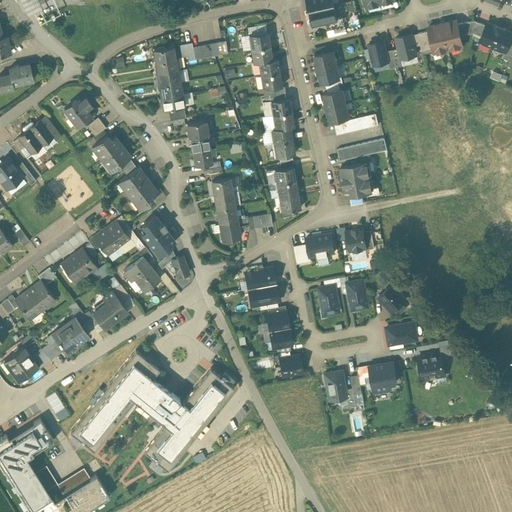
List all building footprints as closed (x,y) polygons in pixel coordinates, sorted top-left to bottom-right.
[(37,0),(21,0),(28,13),(41,7),(37,0)] [(307,0),(310,10),(333,5),(332,0),(307,0)] [(333,5),(310,10),(313,24),(325,21),(336,18),(333,5)] [(336,18),(325,21),(327,30),(345,25),(343,16),(336,18)] [(474,19),(457,24),(460,35),(473,32),(474,19)] [(486,24),(474,19),(473,32),(481,35),(486,24)] [(456,20),(428,26),(429,30),(433,48),(434,52),(462,45),(460,35),(457,24),(456,20)] [(243,22),(231,24),(233,30),(244,28),(243,22)] [(493,24),(487,22),(486,24),(481,35),(479,40),(482,41),(483,43),(488,45),(490,45),(492,46),(500,26),(494,23),(493,24)] [(507,29),(500,26),(492,46),(494,47),(495,48),(501,51),(503,50),(505,51),(509,42),(511,34),(511,32),(506,30),(507,29)] [(429,30),(417,33),(420,44),(421,50),(433,48),(429,30)] [(0,31),(0,53),(10,52),(6,35),(1,36),(0,31)] [(267,31),(249,34),(251,48),(269,45),(267,31)] [(411,33),(396,37),(398,48),(401,57),(416,54),(414,46),(411,34),(411,33)] [(417,33),(411,34),(414,46),(420,44),(417,33)] [(227,52),(225,40),(216,42),(218,54),(227,52)] [(383,40),(368,43),(369,48),(372,59),(373,64),(387,61),(388,60),(386,51),(383,40)] [(216,42),(210,44),(212,55),(218,54),(216,42)] [(505,51),(502,57),(508,60),(511,49),(511,43),(509,42),(505,51)] [(204,44),(198,45),(200,57),(206,56),(204,44)] [(210,44),(204,44),(206,56),(212,55),(210,44)] [(173,45),(153,49),(155,61),(175,58),(173,45)] [(269,45),(251,48),(254,62),(259,62),(259,61),(272,59),(269,45)] [(369,48),(363,49),(366,61),(372,59),(369,48)] [(398,48),(391,49),(396,67),(403,65),(401,57),(398,48)] [(396,67),(391,49),(386,51),(388,60),(387,61),(389,68),(396,67)] [(333,50),(313,55),(315,61),(314,62),(315,69),(336,63),(333,50)] [(124,55),(115,56),(115,66),(125,65),(124,55)] [(175,58),(155,61),(157,73),(177,69),(175,58)] [(272,59),(259,61),(259,62),(261,75),(279,72),(277,58),(272,59)] [(29,63),(8,68),(10,73),(12,84),(33,79),(32,76),(29,63)] [(336,63),(315,69),(317,75),(318,75),(320,82),(324,81),(339,77),(336,63)] [(226,76),(236,75),(235,67),(225,69),(226,76)] [(177,69),(157,73),(159,85),(179,81),(177,69)] [(279,72),(261,75),(263,89),(281,86),(279,72)] [(10,73),(0,75),(0,89),(0,87),(0,86),(11,84),(12,87),(13,87),(12,84),(10,73)] [(339,77),(324,81),(325,87),(339,83),(343,82),(341,76),(339,77)] [(179,81),(159,85),(161,96),(181,93),(179,81)] [(339,83),(325,87),(326,92),(340,89),(339,83)] [(281,86),(263,89),(264,95),(285,91),(284,86),(281,86)] [(326,92),(323,93),(324,100),(323,100),(324,107),(345,102),(342,89),(326,92)] [(285,91),(264,95),(265,101),(270,100),(286,97),(285,91)] [(181,93),(161,96),(163,109),(170,108),(184,105),(181,93)] [(511,105),(504,108),(500,93),(490,96),(507,145),(510,144),(511,151),(511,167),(510,168),(511,175),(511,185),(508,187),(511,199),(511,105)] [(91,104),(85,96),(80,100),(83,104),(82,104),(86,108),(91,104)] [(80,100),(78,97),(64,108),(77,125),(91,115),(90,114),(86,108),(82,104),(83,104),(80,100)] [(286,97),(270,100),(273,114),(291,111),(288,97),(286,97)] [(423,163),(454,147),(471,178),(495,165),(477,132),(491,124),(482,108),(470,115),(460,97),(431,112),(445,137),(417,152),(423,163)] [(345,102),(324,107),(326,114),(327,114),(329,121),(346,117),(348,116),(345,102)] [(184,105),(170,108),(171,113),(185,111),(184,105)] [(291,111),(273,114),(275,128),(289,125),(289,126),(293,125),(291,111)] [(376,112),(370,114),(373,125),(378,124),(376,112)] [(370,114),(364,115),(367,127),(373,125),(370,114)] [(53,125),(46,115),(41,119),(48,129),(53,125)] [(367,127),(364,115),(358,116),(361,128),(367,127)] [(98,116),(86,125),(94,136),(103,129),(106,127),(98,116)] [(346,117),(333,120),(336,134),(349,131),(347,119),(346,117)] [(347,119),(349,131),(355,130),(352,118),(347,119)] [(40,119),(29,127),(41,144),(53,135),(48,129),(41,119),(40,119)] [(205,120),(187,123),(189,137),(207,134),(205,120)] [(60,134),(53,125),(48,129),(53,135),(54,138),(60,134)] [(289,125),(275,128),(271,128),(274,142),(292,139),(289,126),(289,125)] [(41,144),(29,127),(18,136),(18,137),(26,146),(30,152),(41,144)] [(94,136),(93,137),(97,141),(106,134),(103,129),(94,136)] [(110,139),(106,134),(97,141),(91,146),(96,153),(99,151),(103,156),(100,158),(101,158),(121,143),(115,135),(110,139)] [(207,134),(189,137),(191,151),(210,147),(207,134)] [(53,135),(41,144),(45,149),(56,140),(55,139),(56,139),(54,138),(53,135)] [(26,146),(18,137),(13,140),(21,150),(26,146)] [(384,137),(337,148),(339,160),(387,149),(384,137)] [(292,139),(274,142),(276,156),(294,153),(292,139)] [(241,141),(230,142),(232,151),(242,149),(241,141)] [(121,143),(101,158),(106,165),(108,164),(112,169),(110,170),(110,171),(130,156),(121,143)] [(30,152),(26,146),(21,150),(26,158),(28,156),(31,154),(30,152)] [(210,147),(191,151),(194,165),(208,162),(212,161),(210,147)] [(21,174),(8,156),(0,162),(0,179),(5,187),(21,174)] [(36,180),(28,169),(22,161),(16,165),(17,166),(31,184),(36,180)] [(366,161),(340,166),(346,195),(350,194),(361,192),(371,190),(366,161)] [(136,167),(133,162),(133,163),(133,162),(132,163),(123,169),(127,174),(136,167)] [(127,174),(118,180),(125,189),(145,175),(138,166),(136,167),(127,174)] [(209,168),(203,169),(204,175),(210,174),(222,171),(221,166),(220,166),(209,168)] [(292,166),(274,169),(277,183),(295,180),(292,166)] [(145,175),(125,189),(132,198),(151,183),(145,175)] [(223,177),(211,179),(214,193),(232,190),(229,176),(223,177)] [(295,180),(277,183),(279,197),(297,193),(295,180)] [(151,183),(132,198),(140,209),(153,199),(150,194),(156,189),(151,183)] [(232,190),(214,193),(216,207),(234,204),(232,190)] [(361,192),(350,194),(351,204),(363,202),(361,192)] [(297,193),(279,197),(282,211),(293,209),(300,207),(297,193)] [(234,204),(216,207),(218,221),(237,218),(234,204)] [(293,209),(282,211),(283,217),(294,215),(293,209)] [(161,223),(154,213),(144,221),(148,227),(142,232),(159,254),(170,246),(169,244),(174,240),(165,228),(166,226),(163,222),(161,223)] [(264,213),(258,214),(260,226),(266,225),(264,213)] [(130,227),(121,215),(115,219),(116,220),(117,219),(125,231),(130,227)] [(246,216),(237,218),(239,230),(248,228),(246,216)] [(237,218),(218,221),(222,239),(240,236),(239,230),(237,218)] [(125,231),(117,219),(116,220),(105,228),(118,246),(130,237),(125,231)] [(13,245),(0,227),(0,251),(1,252),(3,250),(6,248),(7,249),(13,245)] [(29,240),(20,227),(14,232),(24,245),(29,240)] [(107,254),(118,246),(105,228),(94,236),(101,245),(107,254)] [(359,228),(352,229),(346,231),(349,250),(353,249),(354,250),(362,248),(365,247),(366,247),(363,231),(362,228),(359,228)] [(371,229),(363,231),(366,247),(365,247),(366,249),(374,247),(371,229)] [(331,232),(306,237),(307,243),(310,256),(335,251),(331,232)] [(101,245),(94,236),(94,235),(88,239),(90,242),(95,249),(101,245)] [(95,249),(90,242),(86,244),(85,245),(92,256),(98,252),(95,249)] [(310,256),(307,243),(293,245),(297,263),(311,260),(310,256)] [(183,246),(173,250),(176,257),(182,255),(186,253),(183,246)] [(83,247),(60,263),(61,264),(64,262),(75,278),(73,280),(73,281),(96,265),(87,253),(83,247)] [(164,278),(145,252),(125,266),(134,279),(137,277),(147,290),(164,278)] [(176,257),(171,258),(178,276),(188,272),(182,255),(176,257)] [(385,258),(371,259),(372,267),(385,266),(385,258)] [(262,262),(246,265),(247,271),(263,268),(262,262)] [(49,266),(38,275),(41,279),(45,284),(56,276),(49,266)] [(247,271),(245,271),(248,288),(275,283),(272,266),(263,268),(247,271)] [(388,277),(383,271),(377,277),(382,282),(388,277)] [(339,277),(325,280),(326,285),(334,284),(335,286),(341,285),(339,277)] [(363,278),(346,281),(350,304),(358,303),(359,308),(368,306),(363,278)] [(45,284),(41,279),(34,284),(35,285),(29,290),(42,308),(41,306),(53,297),(55,299),(55,298),(45,284)] [(275,283),(248,288),(251,304),(259,303),(277,300),(278,300),(275,283)] [(326,285),(318,287),(322,309),(330,308),(331,313),(339,311),(335,289),(335,286),(334,284),(326,285)] [(405,299),(391,284),(378,296),(392,311),(395,307),(401,302),(405,299)] [(106,301),(96,309),(111,329),(133,313),(116,289),(104,298),(106,301)] [(42,308),(29,290),(22,294),(22,293),(15,298),(19,304),(29,318),(30,317),(28,315),(40,306),(42,308)] [(15,298),(12,294),(7,297),(14,307),(19,304),(15,298)] [(277,300),(259,303),(260,309),(278,306),(277,300)] [(401,302),(395,307),(399,312),(405,307),(401,302)] [(96,320),(88,309),(83,313),(91,323),(96,320)] [(286,310),(266,314),(268,321),(269,330),(289,327),(286,310)] [(58,333),(67,346),(76,340),(79,344),(93,336),(80,315),(71,321),(73,324),(58,333)] [(414,321),(386,326),(389,343),(417,338),(414,321)] [(289,327),(269,330),(271,339),(271,340),(272,347),(292,343),(289,327)] [(55,337),(41,347),(49,358),(63,347),(55,337)] [(37,366),(22,346),(4,359),(5,359),(6,359),(20,378),(19,379),(37,366)] [(136,346),(68,429),(94,450),(130,406),(158,428),(141,449),(166,469),(235,386),(209,365),(183,396),(155,374),(161,366),(136,346)] [(41,347),(31,354),(39,365),(49,358),(41,347)] [(289,350),(271,353),(272,359),(290,356),(289,350)] [(442,351),(417,354),(421,378),(445,375),(442,351)] [(290,356),(272,359),(274,367),(280,366),(282,374),(302,371),(299,354),(290,356)] [(393,361),(369,366),(371,380),(374,393),(392,390),(390,381),(396,380),(393,361)] [(360,382),(371,380),(369,366),(368,363),(357,366),(360,382)] [(342,370),(324,373),(328,397),(336,395),(337,399),(347,397),(346,388),(342,370)] [(352,387),(346,388),(347,397),(348,406),(356,405),(352,387)] [(47,396),(60,419),(70,414),(56,390),(47,396)] [(39,416),(0,440),(0,464),(28,511),(80,511),(108,496),(96,476),(52,502),(25,458),(54,441),(39,416)] [(197,461),(207,457),(204,451),(194,455),(197,461)]
